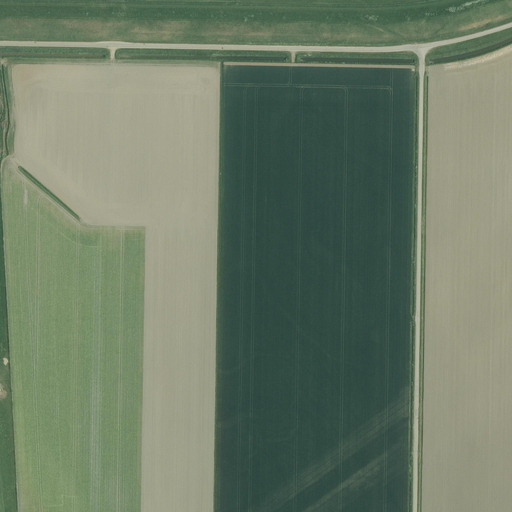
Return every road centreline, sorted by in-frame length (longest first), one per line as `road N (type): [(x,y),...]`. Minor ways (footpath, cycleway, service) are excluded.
road 1 (unclassified): [(415,511),(422,47)]
road 2 (unclassified): [(422,47),(0,44)]
